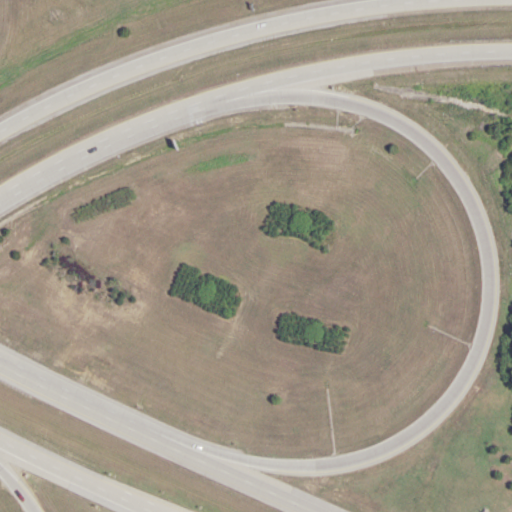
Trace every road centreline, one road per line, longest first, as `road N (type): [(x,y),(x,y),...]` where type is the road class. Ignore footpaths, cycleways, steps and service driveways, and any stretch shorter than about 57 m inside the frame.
road 1 (motorway): [(251,91),(358,102),(434,139),(458,162),(494,235),(496,309),(487,342),(451,399),(427,424),(363,461),(294,468),(186,451)]
road 2 (motorway): [(408,0),(257,28),(182,52),(0,132)]
road 3 (motorway): [(0,200),(135,130),(251,91)]
road 4 (motorway): [(251,91),(403,57),(511,49)]
road 5 (trunk): [(186,451),(0,359)]
road 6 (primary): [(0,440),(154,511)]
road 7 (primary): [(318,511),(186,451)]
